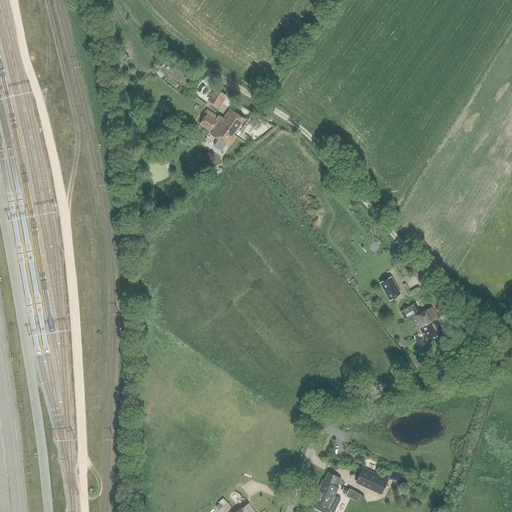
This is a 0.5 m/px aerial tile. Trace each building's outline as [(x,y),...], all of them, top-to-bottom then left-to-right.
[(215,88),(207,101),(220,109),(228,96),(215,88)] [(202,119),(199,124),(209,132),(211,129),(213,131),(210,134),(219,141),(230,148),(237,137),(235,135),(245,119),(230,109),(224,118),(219,114),(217,117),(206,109),(200,118),(202,119)] [(392,276),(380,282),(390,301),(402,295),(392,276)] [(443,335),(436,322),(439,321),(431,307),(422,312),(416,303),(400,312),(406,322),(411,319),(421,336),(425,333),(430,342),(443,335)] [(388,480),(362,468),(355,483),(381,495),(388,480)] [(323,480),(313,502),(316,504),(314,509),(321,511),(334,511),(341,499),(334,496),(338,488),(337,487),(341,478),(328,472),(324,481),(323,480)]
